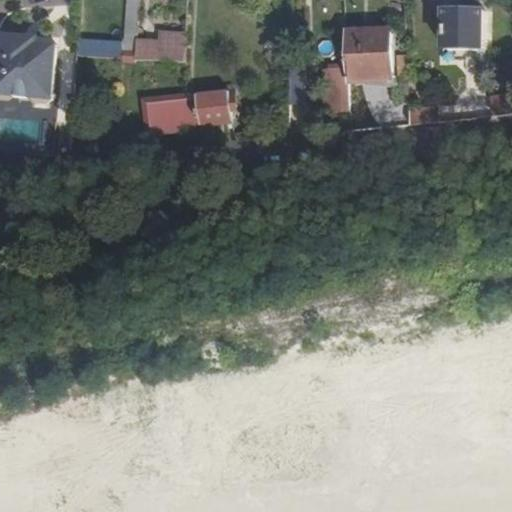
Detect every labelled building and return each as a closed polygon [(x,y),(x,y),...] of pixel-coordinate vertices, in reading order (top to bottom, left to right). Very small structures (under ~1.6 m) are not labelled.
[(482,13),(445,13),(445,51),(483,51),(482,13)] [(389,34),(347,35),(349,73),(349,81),(392,80),(389,34)] [(61,52),(41,50),(28,49),(28,42),(1,39),(0,43),(0,100),(30,103),(35,109),(48,110),(53,106),(61,52)] [(123,59),(124,43),(81,41),(80,57),(123,59)] [(28,49),(41,50),(42,44),(28,42),(28,49)] [(184,64),(185,49),(135,47),(134,62),(184,64)] [(306,61),(291,61),(291,107),(305,107),(306,61)] [(330,113),(351,112),(349,81),(349,73),(333,74),(333,82),(329,82),(330,113)] [(228,95),(181,100),(179,133),(232,127),(228,95)] [(495,109),(511,107),(511,98),(494,100),(495,109)] [(148,141),(179,137),(179,133),(181,100),(143,105),(148,141)] [(291,107),(290,127),(304,127),(305,107),(291,107)] [(411,110),(411,118),(438,115),(438,108),(411,110)]
